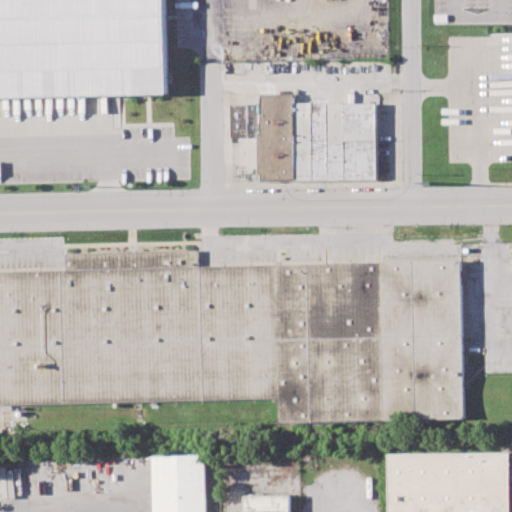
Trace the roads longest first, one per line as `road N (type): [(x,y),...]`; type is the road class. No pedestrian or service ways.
road 1 (tertiary): [(511,205),(0,214)]
road 2 (residential): [(410,0),(413,207)]
road 3 (residential): [(211,64),(212,210)]
